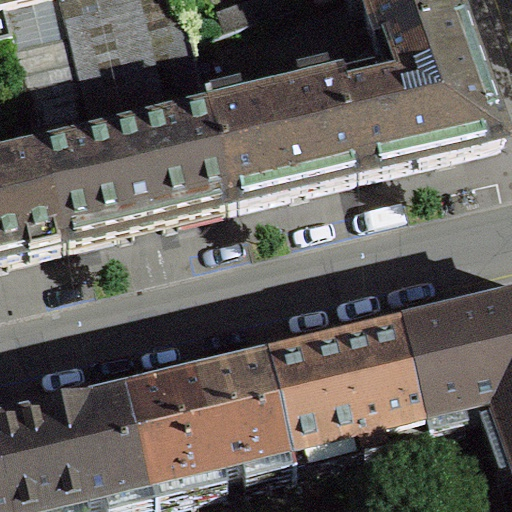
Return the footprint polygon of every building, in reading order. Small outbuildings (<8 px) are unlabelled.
[(1,0),(5,15),(33,134),(88,122),(89,122),(64,17),(60,2),(67,0),(1,0)] [(300,9),(296,0),(263,0),(217,16),(224,35),(224,36),(300,10),(300,9)] [(356,0),(376,55),(385,52),(461,25),(452,0),(356,0)] [(461,25),(385,52),(400,94),(345,107),(364,185),(418,172),(419,177),(448,170),(447,165),(497,153),(500,152),(502,146),(502,143),(485,94),(490,92),(480,64),(475,65),(461,25)] [(364,185),(345,107),(342,92),(211,123),(233,216),(364,185)] [(233,216),(211,123),(40,164),(63,257),(233,216)] [(40,164),(0,173),(0,271),(29,265),(30,270),(60,263),(58,258),(63,257),(40,164)] [(511,313),(404,340),(428,440),(491,425),(511,485),(511,313)] [(428,440),(404,340),(267,372),(290,473),(361,456),(362,463),(364,472),(411,461),(411,459),(431,454),(428,440)] [(290,473),(267,372),(129,405),(153,505),(290,473)] [(125,511),(153,505),(129,405),(0,435),(0,470),(9,511),(125,511)] [(0,511),(9,511),(0,470),(0,511)]
